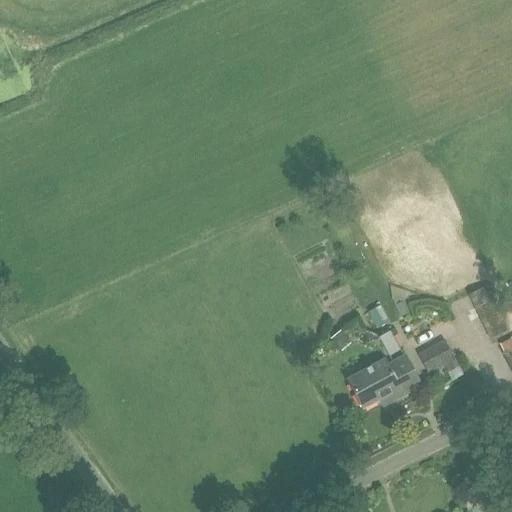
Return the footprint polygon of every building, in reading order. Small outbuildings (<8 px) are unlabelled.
[(469,295),(480,317),(490,338),(508,329),(498,308),(487,286),(469,295)] [(404,301),(394,306),(399,318),(410,314),(404,301)] [(331,339),(338,348),(349,340),(341,330),(331,339)] [(511,368),(511,337),(500,344),(511,368)] [(458,366),(443,341),(419,354),(429,372),(444,364),(448,372),(458,366)] [(363,408),(386,395),(389,402),(421,385),(405,356),(388,365),(385,359),(348,379),(363,408)] [(393,475),(359,487),(363,498),(397,486),(393,475)] [(505,511),(511,511),(504,483),(492,486),(498,511),(505,511)] [(77,511),(82,507),(76,499),(71,503),(77,511)]
